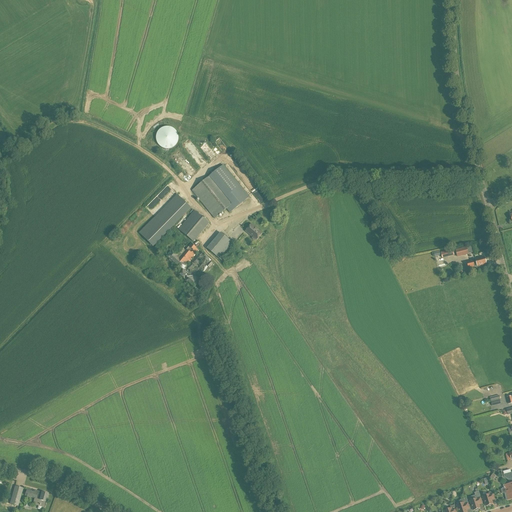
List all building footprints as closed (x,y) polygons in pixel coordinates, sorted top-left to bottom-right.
[(168,151),(168,149),(177,149),(178,140),(168,140),(168,136),(159,136),(159,147),(165,147),(165,151),(168,151)] [(210,155),(214,152),(207,146),(204,149),(210,155)] [(181,151),(174,156),(183,169),(190,163),(181,151)] [(230,213),(239,206),(249,197),(223,165),(212,174),(192,190),(215,219),(227,209),(230,213)] [(193,166),(186,170),(190,176),(197,171),(193,166)] [(191,208),(177,194),(139,233),(153,247),(191,208)] [(194,242),(209,223),(194,210),(178,229),(194,242)] [(256,240),(262,233),(252,224),(245,231),(253,237),(252,238),(255,241),(256,240)] [(221,261),(235,244),(220,232),(207,248),(221,261)] [(187,240),(181,247),(183,248),(178,254),(172,250),(166,256),(183,270),(179,274),(194,287),(201,278),(198,276),(207,265),(210,268),(213,263),(210,261),(211,260),(200,251),(189,264),(188,263),(199,250),(187,240)] [(457,257),(458,257),(469,254),(467,247),(455,250),(457,257)] [(486,264),(485,257),(475,259),(475,260),(473,260),(472,260),(467,262),(468,268),(474,267),(477,266),(477,267),(482,266),(482,265),(486,264)] [(492,406),(501,404),(499,395),(490,397),(492,406)] [(511,471),(511,472),(510,470),(503,471),(504,474),(503,474),(504,477),(508,480),(509,479),(510,483),(503,485),(504,489),(505,489),(505,492),(504,493),(506,500),(511,498),(511,471)] [(18,506),(23,488),(15,486),(10,504),(18,506)] [(42,492),(41,494),(26,489),(25,496),(26,496),(25,499),(30,500),(31,498),(34,498),(33,504),(43,507),(45,502),(46,502),(48,494),(42,492)] [(473,510),(474,510),(476,511),(478,510),(479,508),(480,508),(479,505),(481,504),(481,502),(482,501),(479,491),(474,493),(476,499),(470,501),(473,510)] [(488,506),(491,505),(492,504),(493,504),(492,501),(494,500),(493,498),(495,497),(493,491),(489,492),(489,494),(483,496),(486,506),(487,506),(488,506)] [(466,511),(466,510),(470,509),(467,499),(466,497),(462,499),(456,503),(457,505),(459,511),(466,511)]
